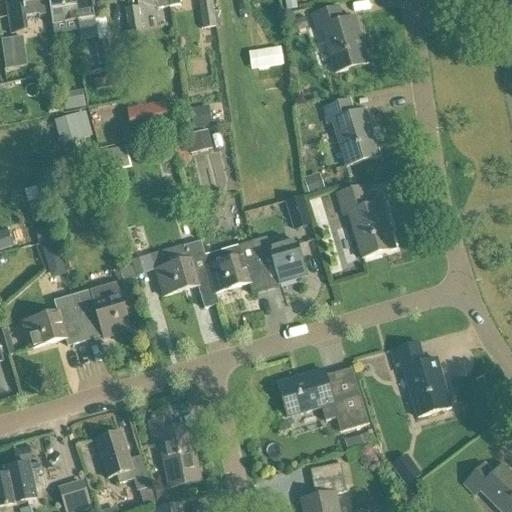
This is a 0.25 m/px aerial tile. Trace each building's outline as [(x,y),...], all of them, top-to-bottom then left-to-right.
[(5,6),(11,37),(27,34),(25,22),(51,18),(47,0),(20,0),(21,4),(5,6)] [(72,0),(47,0),(51,18),(52,28),(77,25),(80,42),(96,39),(90,2),(74,4),(72,0)] [(168,9),(166,0),(155,0),(156,1),(158,11),(168,9)] [(166,0),(168,9),(181,7),(180,1),(184,0),(166,0)] [(215,29),(211,0),(198,0),(203,31),(215,29)] [(295,0),(290,0),(285,1),(287,13),(297,11),(295,0)] [(128,32),(130,43),(144,41),(138,9),(124,12),(128,32)] [(335,76),(368,66),(354,19),(342,23),(338,9),(311,17),(316,32),(321,31),(335,76)] [(295,22),(297,33),(308,30),(305,19),(295,22)] [(21,39),(0,43),(5,71),(26,68),(21,39)] [(109,43),(95,46),(99,67),(112,65),(109,43)] [(286,46),(254,52),(258,71),(290,65),(286,46)] [(112,91),(110,80),(94,83),(96,94),(112,91)] [(50,103),(46,110),(48,117),(60,114),(57,102),(50,103)] [(346,169),(379,159),(365,112),(353,116),(349,103),(323,111),(328,126),(332,125),(346,169)] [(165,105),(146,108),(150,134),(169,130),(165,105)] [(191,111),(194,131),(212,128),(209,109),(191,111)] [(93,139),(85,116),(66,122),(74,145),(93,139)] [(183,160),(220,151),(216,133),(179,142),(183,160)] [(110,169),(134,166),(132,145),(107,149),(110,169)] [(316,180),(304,184),(309,197),(321,193),(316,180)] [(361,261),(394,251),(380,205),(369,208),(363,189),(336,197),(342,218),(347,216),(361,261)] [(287,205),(294,233),(311,228),(304,200),(287,205)] [(50,231),(39,233),(42,246),(53,243),(50,231)] [(0,253),(13,249),(8,234),(0,236),(0,253)] [(266,239),(251,244),(266,294),(280,290),(279,286),(306,278),(296,244),(270,251),(266,239)] [(219,308),(216,297),(208,269),(205,258),(201,244),(151,258),(163,301),(198,291),(204,312),(219,308)] [(238,249),(205,258),(208,269),(216,297),(248,287),(251,298),(266,294),(251,244),(237,248),(238,249)] [(42,249),(46,265),(61,261),(56,245),(42,249)] [(142,261),(132,264),(136,280),(147,276),(142,261)] [(117,286),(72,299),(85,344),(102,339),(103,341),(131,333),(117,286)] [(67,349),(85,344),(72,299),(54,305),(57,316),(23,326),(31,352),(65,342),(67,349)] [(418,421),(450,411),(436,362),(424,366),(418,346),(392,354),(398,376),(404,374),(418,421)] [(323,374),(276,387),(286,420),(321,410),(325,425),(336,422),(340,436),(368,428),(351,372),(325,379),(323,374)] [(159,443),(166,477),(169,492),(199,486),(196,471),(187,428),(171,431),(169,421),(148,425),(152,444),(159,443)] [(138,493),(140,493),(145,508),(154,506),(139,459),(129,462),(120,436),(95,444),(107,482),(117,479),(120,486),(134,481),(138,493)] [(29,450),(14,453),(17,466),(32,463),(29,450)] [(401,462),(391,469),(406,490),(416,483),(401,462)] [(338,511),(335,497),(346,495),(340,467),(313,472),(318,499),(301,502),(302,511),(338,511)] [(498,511),(511,511),(511,476),(503,468),(494,477),(484,467),(464,487),(476,499),(481,494),(498,511)] [(0,511),(16,509),(15,508),(34,504),(27,468),(4,473),(5,479),(0,480),(0,511)] [(57,490),(64,511),(90,511),(93,511),(84,482),(57,490)]
